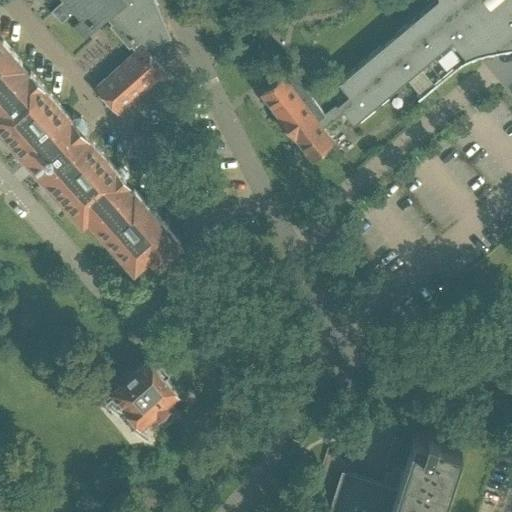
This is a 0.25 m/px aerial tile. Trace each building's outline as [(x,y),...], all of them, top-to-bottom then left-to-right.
[(62,0),(63,0),(51,11),(61,23),(73,12),(80,20),(73,26),(85,39),(107,19),(112,23),(109,25),(129,47),(131,46),(136,50),(96,85),(119,111),(164,71),(154,60),(156,58),(154,56),(152,57),(146,51),(154,44),(170,38),(171,38),(157,6),(160,5),(159,4),(157,5),(154,0),(62,0)] [(324,113),(331,122),(344,111),(354,122),(408,76),(413,82),(421,92),(417,95),(418,96),(422,93),(453,67),(464,60),(475,55),(487,52),(493,51),(498,50),(498,49),(498,48),(497,48),(496,46),(498,44),(500,43),(502,39),(504,35),(511,33),(511,0),(436,0),(340,81),(349,94),(324,113)] [(1,40),(0,39),(0,135),(15,153),(21,148),(47,179),(42,183),(67,211),(72,206),(82,218),(88,212),(96,222),(93,224),(122,257),(125,254),(134,264),(149,250),(158,260),(180,240),(152,209),(155,206),(156,202),(152,197),(147,197),(144,200),(134,188),(132,190),(123,180),(126,179),(124,177),(127,174),(128,170),(124,166),(120,165),(116,168),(30,71),(28,73),(20,63),(22,61),(2,39),(1,40)] [(332,141),(322,128),(331,122),(324,113),(292,71),(263,93),(281,116),(280,117),(296,137),(311,156),(332,141)] [(164,426),(179,412),(170,403),(181,393),(148,356),(135,368),(131,364),(123,372),(126,376),(117,385),(111,391),(103,397),(132,429),(141,421),(152,412),(164,426)] [(440,511),(462,446),(435,438),(437,432),(427,429),(425,435),(414,431),(396,487),(341,470),(327,511),(440,511)]
